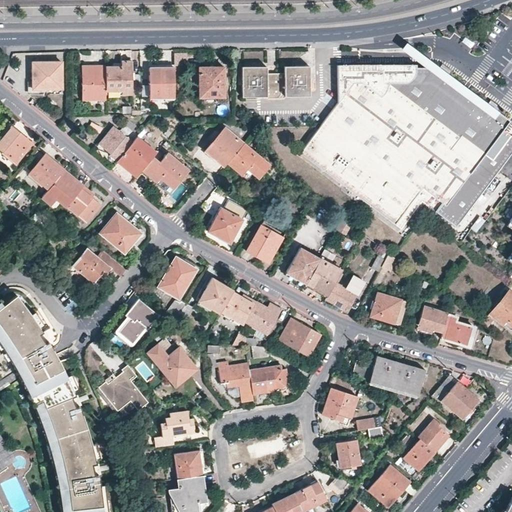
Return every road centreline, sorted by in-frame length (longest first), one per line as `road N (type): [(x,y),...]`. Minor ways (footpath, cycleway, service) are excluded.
road 1 (primary): [(0,40),(363,30),(489,0)]
road 2 (primary): [(428,0),(325,16),(0,22)]
road 3 (residential): [(305,402),(223,423),(218,441),(226,486),(238,496),(314,458)]
road 4 (residential): [(172,225),(0,87)]
road 5 (residential): [(347,326),(172,225)]
road 6 (residential): [(511,376),(347,326)]
road 7 (residential): [(511,406),(425,511)]
road 8 (residential): [(94,319),(172,225)]
